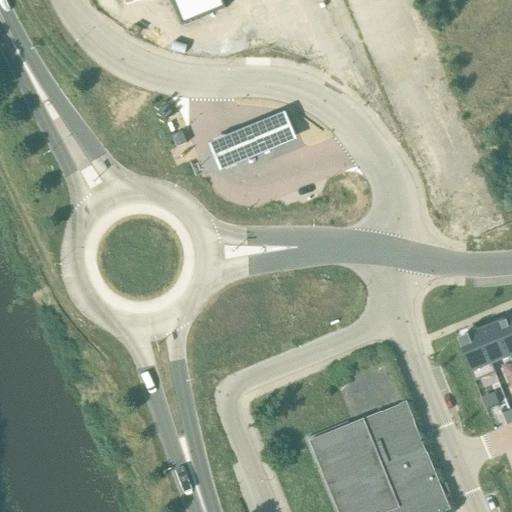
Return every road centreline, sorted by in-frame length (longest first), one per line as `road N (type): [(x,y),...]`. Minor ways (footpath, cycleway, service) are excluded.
road 1 (unclassified): [(402,254),(396,183),(328,102),(295,86),(203,84),(146,73),(98,42),(66,0)]
road 2 (unclassified): [(270,511),(231,414),(231,390),(396,319)]
road 3 (unclassified): [(477,511),(396,319)]
road 4 (primary): [(127,327),(168,438),(194,480)]
road 5 (primary): [(194,480),(176,319)]
road 6 (primary): [(130,189),(26,67)]
road 7 (primary): [(26,67),(36,107),(87,212)]
road 8 (primary): [(87,212),(70,250),(77,291),(90,308),(127,327)]
